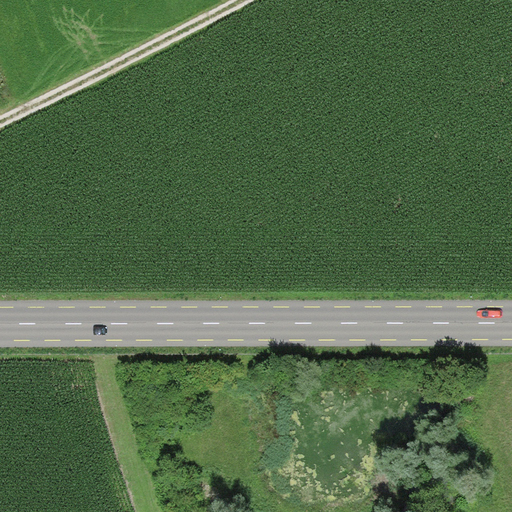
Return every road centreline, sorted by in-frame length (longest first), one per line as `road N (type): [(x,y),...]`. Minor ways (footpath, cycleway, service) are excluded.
road 1 (primary): [(0,322),(511,321)]
road 2 (track): [(0,120),(242,0)]
